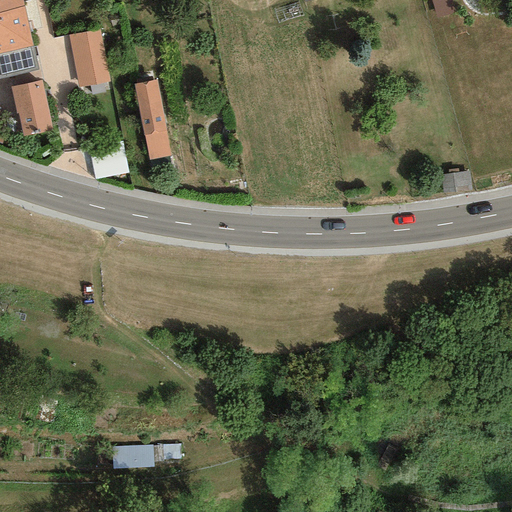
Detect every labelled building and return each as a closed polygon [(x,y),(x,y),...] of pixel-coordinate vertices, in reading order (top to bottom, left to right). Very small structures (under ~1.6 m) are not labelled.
[(0,0),(0,11),(23,6),(21,0),(0,0)] [(451,0),(435,0),(438,9),(453,5),(451,0)] [(0,78),(38,70),(23,6),(0,11),(0,78)] [(99,29),(69,35),(79,87),(109,81),(99,29)] [(41,80),(10,87),(16,114),(18,114),(22,136),(52,130),(41,80)] [(156,80),(133,85),(148,160),(170,155),(156,80)] [(116,459),(153,459),(153,443),(116,443),(116,459)]
